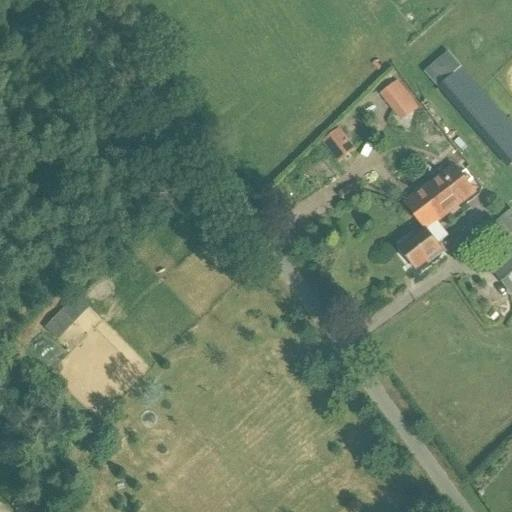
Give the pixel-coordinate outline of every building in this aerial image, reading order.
[(452,46),(427,68),(440,82),(464,59),(452,46)] [(508,169),(511,165),(511,126),(461,68),(437,89),(508,169)] [(403,77),(385,90),(405,118),(423,105),(403,77)] [(338,163),(355,150),(339,129),(321,142),(338,163)] [(431,203),(442,218),(475,193),(455,166),(406,204),(414,215),(431,203)] [(343,202),(359,192),(355,184),(338,194),(343,202)] [(477,216),(488,223),(496,208),(485,202),(477,216)] [(437,221),(442,218),(431,203),(414,215),(426,230),(401,249),(416,270),(429,261),(430,263),(444,252),(438,244),(448,236),(437,221)] [(511,246),(511,215),(496,230),(511,246)] [(511,297),(511,296),(511,253),(490,270),(511,297)] [(44,328),(56,341),(88,308),(75,296),(44,328)]
